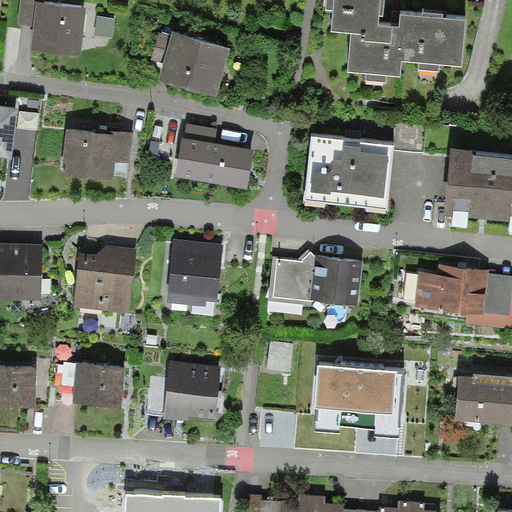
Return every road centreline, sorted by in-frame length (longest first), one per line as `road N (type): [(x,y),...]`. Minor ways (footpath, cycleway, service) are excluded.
road 1 (residential): [(0,447),(511,479)]
road 2 (residential): [(272,225),(286,121),(0,78)]
road 3 (residential): [(0,216),(272,225)]
road 4 (residential): [(272,225),(511,248)]
